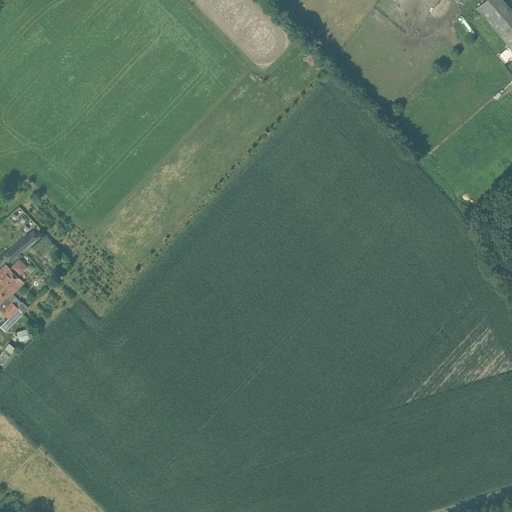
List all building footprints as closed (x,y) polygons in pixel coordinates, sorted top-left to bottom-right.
[(511,9),(504,0),(486,0),(477,8),(511,48),(511,9)] [(13,258),(34,240),(28,234),(8,251),(13,258)] [(17,307),(21,302),(13,293),(24,283),(15,274),(17,273),(19,275),(27,267),(19,258),(11,266),(13,269),(12,271),(5,264),(0,269),(0,273),(2,275),(0,276),(0,290),(8,298),(12,302),(17,307)] [(17,307),(12,302),(2,311),(8,318),(9,319),(19,309),(17,307)] [(8,318),(0,325),(0,326),(5,331),(10,326),(18,319),(23,313),(24,313),(23,312),(22,312),(19,309),(9,319),(8,318)] [(27,328),(17,331),(20,341),(30,338),(27,328)]
